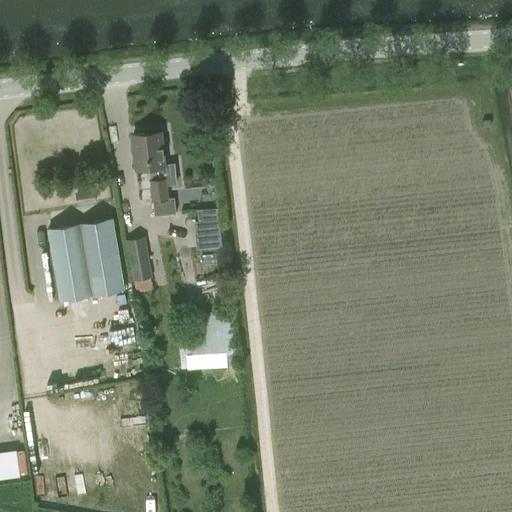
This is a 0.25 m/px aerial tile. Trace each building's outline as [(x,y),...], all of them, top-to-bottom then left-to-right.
[(162,130),(133,133),(136,169),(149,168),(153,200),(154,215),(176,213),(174,198),(168,198),(167,184),(177,183),(175,162),(165,163),(162,130)] [(98,203),(95,188),(75,191),(78,206),(98,203)] [(48,227),(61,299),(125,288),(113,216),(48,227)] [(145,236),(127,239),(136,291),(152,288),(150,277),(152,276),(145,236)] [(189,340),(190,365),(236,364),(235,308),(193,309),(194,340),(189,340)] [(0,449),(0,477),(32,475),(31,448),(0,449)]
